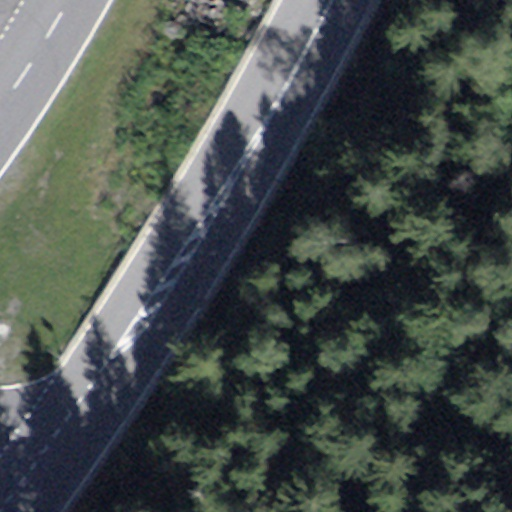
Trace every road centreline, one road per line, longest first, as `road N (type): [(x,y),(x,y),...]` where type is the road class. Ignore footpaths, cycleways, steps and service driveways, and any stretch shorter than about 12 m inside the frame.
road 1 (secondary): [(9,511),(163,289),(334,0)]
road 2 (tertiary): [(0,109),(70,0)]
